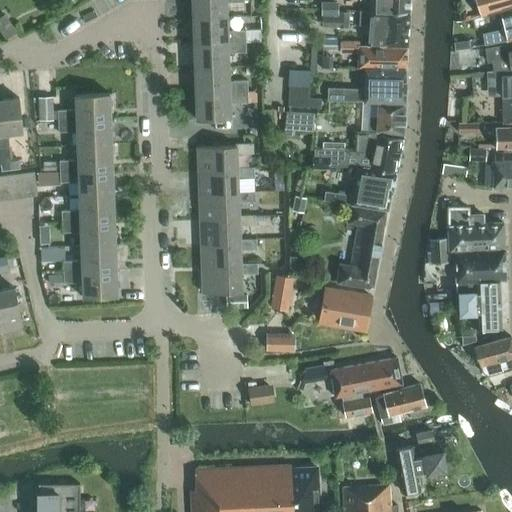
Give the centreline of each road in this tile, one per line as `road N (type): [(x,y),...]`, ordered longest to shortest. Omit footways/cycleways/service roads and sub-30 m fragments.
road 1 (residential): [(47,333),(157,328),(152,15),(133,16),(64,54),(0,53)]
road 2 (residential): [(417,0),(412,138),(377,314),(385,344)]
